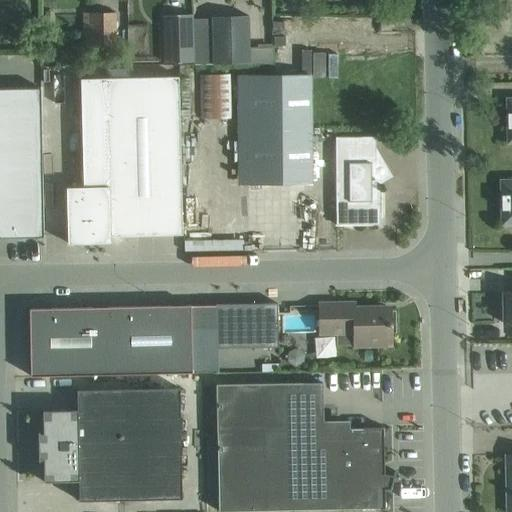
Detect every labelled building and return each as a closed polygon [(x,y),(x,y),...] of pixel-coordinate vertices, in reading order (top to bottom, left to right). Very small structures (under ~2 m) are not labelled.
[(169,12),(168,0),(133,0),(133,12),(169,12)] [(126,48),(126,24),(116,24),(116,15),(89,15),(89,49),(126,48)] [(192,15),(164,15),(165,63),(193,63),(192,15)] [(251,63),(250,15),(214,16),(215,64),(251,63)] [(391,21),(380,21),(381,31),(391,30),(391,21)] [(273,43),(259,43),(259,62),(273,62),(273,43)] [(231,73),(202,73),(203,118),(232,117),(231,73)] [(251,76),(252,164),(252,184),(312,184),(311,75),(251,76)] [(86,237),(182,235),(179,77),(81,79),(83,188),(67,188),(68,244),(86,243),(86,237)] [(41,88),(0,88),(0,238),(44,238),(41,88)] [(335,137),(336,225),(381,225),(381,190),(379,185),(376,182),(371,180),(371,163),(376,162),(375,137),(335,137)] [(511,224),(511,180),(501,181),(502,225),(511,224)] [(511,292),(503,293),(504,324),(511,323),(511,292)] [(278,347),(277,323),(277,303),(215,304),(215,324),(216,348),(278,347)] [(354,347),(359,346),(379,346),(379,341),(391,340),(391,310),(355,311),(354,303),(319,303),(319,334),(337,333),(337,329),(354,329),(354,347)] [(192,373),(191,305),(29,309),(31,376),(192,373)] [(289,353),(288,362),(295,367),(304,363),(305,354),(297,349),(289,353)] [(302,383),(215,385),(218,511),(384,508),(384,488),(389,488),(388,492),(390,492),(396,472),(395,471),(393,477),(384,474),(383,428),(303,430),(302,383)] [(40,459),(43,459),(44,482),(79,481),(79,501),(182,499),(179,388),(77,390),(77,410),(42,411),(43,433),(39,433),(39,432),(38,432),(38,461),(40,461),(40,459)]
